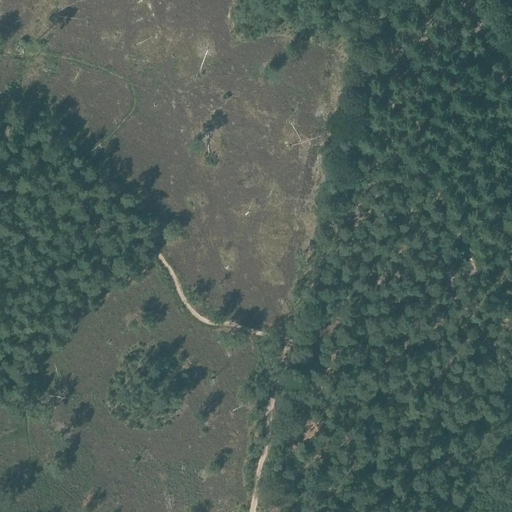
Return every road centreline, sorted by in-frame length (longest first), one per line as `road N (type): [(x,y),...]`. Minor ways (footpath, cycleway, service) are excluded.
road 1 (track): [(280,511),(378,16),(398,0)]
road 2 (unknown): [(261,330),(209,327),(154,246),(104,210),(0,182)]
road 3 (unknown): [(511,260),(315,332),(261,330)]
road 4 (unknown): [(261,330),(241,511)]
